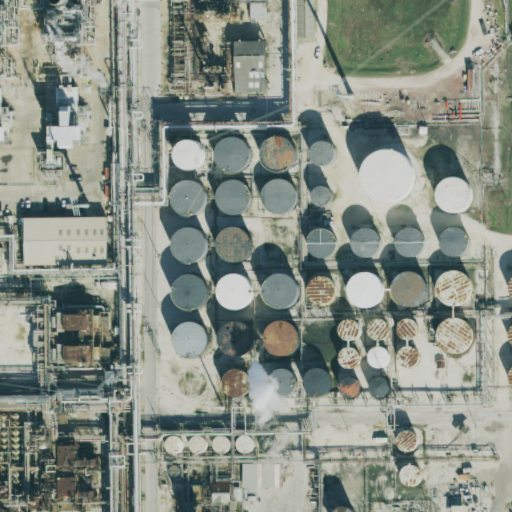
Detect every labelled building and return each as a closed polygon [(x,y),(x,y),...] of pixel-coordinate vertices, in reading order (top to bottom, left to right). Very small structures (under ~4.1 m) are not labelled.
[(265,0),(250,0),(250,19),(264,19),(265,0)] [(314,37),(313,0),(301,0),(301,2),(299,2),(299,37),(314,37)] [(265,40),(234,41),(235,92),(266,92),(265,40)] [(78,124),(76,82),(57,83),(59,126),(54,126),(54,141),(61,140),(61,148),(75,147),(75,139),(82,139),(82,124),(78,124)] [(242,175),(253,144),(223,133),(212,165),(242,175)] [(272,172),(298,162),(287,133),(261,143),(272,172)] [(202,168),(201,140),(176,141),(177,169),(202,168)] [(334,164),(335,142),(311,142),(311,163),(334,164)] [(410,200),(412,152),(364,150),(363,199),(410,200)] [(264,212),(295,211),(294,179),(262,181),(264,212)] [(438,212),(470,211),(469,179),(437,180),(438,212)] [(204,214),(205,182),(173,180),(172,213),(204,214)] [(248,214),(249,181),(218,180),(216,213),(248,214)] [(106,216),(24,217),(24,267),(106,267),(106,216)] [(439,243),(449,260),(471,247),(457,224),(441,233),(445,240),(439,243)] [(174,227),(173,259),(205,261),(207,229),(174,227)] [(423,230),(399,227),(395,254),(419,257),(423,230)] [(218,228),(217,260),(249,261),(250,229),(218,228)] [(308,257),(336,256),(335,229),(308,230),(308,257)] [(408,266),(388,291),(412,310),(432,285),(408,266)] [(439,305),(470,302),(467,270),(436,273),(439,305)] [(211,301),(200,271),(170,282),(181,312),(211,301)] [(299,304),(293,272),(262,277),(267,309),(299,304)] [(379,272),(347,275),(351,307),(382,304),(379,272)] [(218,276),(220,308),(251,307),(250,274),(218,276)] [(334,278),(308,277),(307,302),(333,303),(334,278)] [(254,341),(243,318),(214,331),(227,358),(247,349),(245,345),(254,341)] [(355,340),(359,323),(345,319),(340,336),(355,340)] [(438,319),(436,350),(469,352),(471,321),(438,319)] [(387,321),(369,320),(368,338),(386,339),(387,321)] [(265,354),(296,355),(297,322),(266,321),(265,354)] [(174,324),(175,356),(207,355),(206,323),(174,324)] [(387,347),(369,348),(369,367),(388,367),(387,347)] [(247,396),(248,370),(225,369),(224,395),(247,396)] [(361,393),(355,376),(338,382),(345,399),(361,393)] [(417,449),(416,431),(397,432),(398,450),(417,449)] [(178,451),(181,439),(168,435),(164,447),(178,451)] [(242,487),(257,487),(257,463),(241,463),(242,487)] [(420,485),(421,467),(403,465),(401,483),(420,485)]
